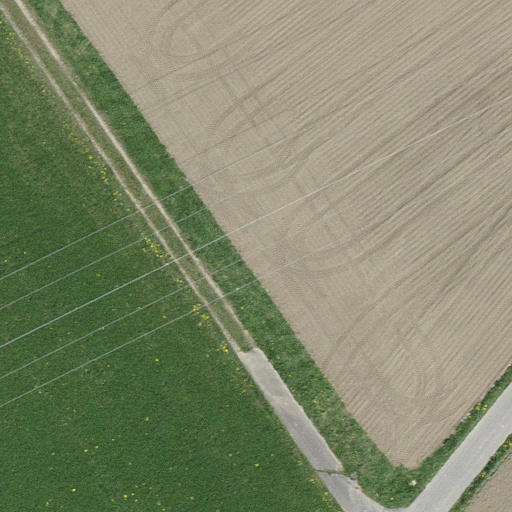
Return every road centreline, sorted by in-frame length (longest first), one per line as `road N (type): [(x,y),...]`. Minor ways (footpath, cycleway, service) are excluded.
road 1 (track): [(361,511),(0,1)]
road 2 (unclassified): [(511,415),(434,511)]
